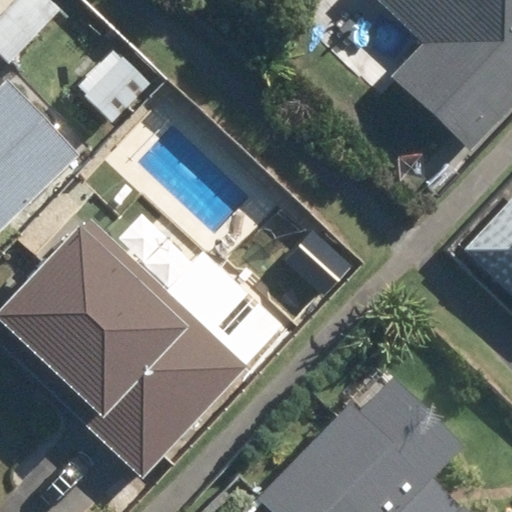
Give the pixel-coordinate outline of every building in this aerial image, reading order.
[(0,0),(0,56),(6,63),(63,4),(58,0),(0,0)] [(511,0),(437,0),(411,25),(459,74),(473,61),(503,91),(511,81),(511,0)] [(111,81),(134,102),(155,79),(132,57),(111,81)] [(5,79),(0,83),(0,226),(76,154),(5,79)] [(511,192),(459,248),(511,299),(511,192)] [(0,343),(141,476),(284,325),(202,248),(163,289),(88,219),(78,229),(74,225),(0,302),(0,343)] [(321,265),(342,285),(364,263),(343,243),(321,265)] [(232,511),(466,511),(431,476),(460,446),(391,376),(357,411),(346,402),(232,511)]
